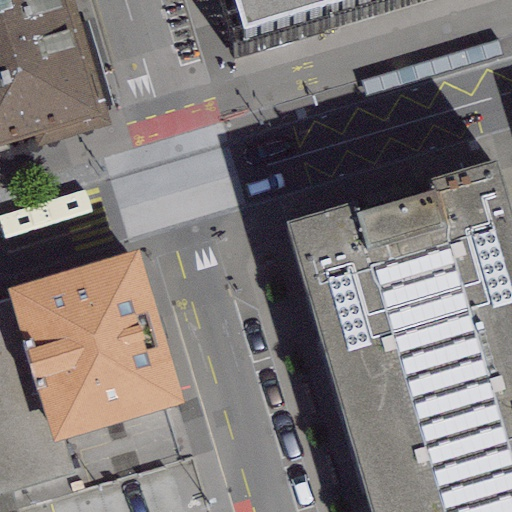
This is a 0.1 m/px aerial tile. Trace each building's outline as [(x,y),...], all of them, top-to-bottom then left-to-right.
[(0,0),(0,159),(101,130),(62,0),(0,0)] [(229,0),(244,47),(400,0),(229,0)] [(511,511),(511,230),(498,185),(285,247),(362,511),(511,511)] [(10,299),(52,443),(63,440),(182,405),(136,249),(8,290),(10,299)] [(10,299),(0,302),(0,497),(74,476),(63,440),(52,443),(10,299)]
